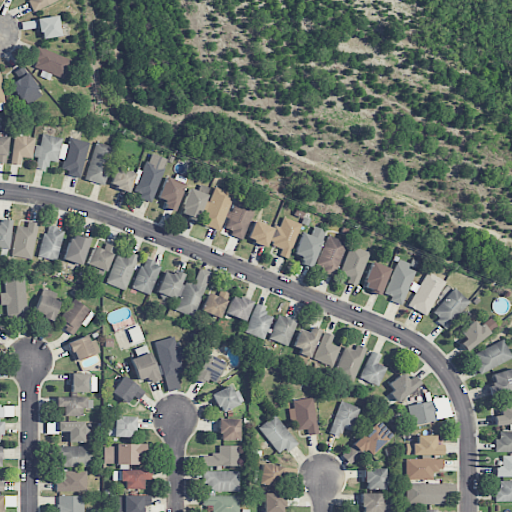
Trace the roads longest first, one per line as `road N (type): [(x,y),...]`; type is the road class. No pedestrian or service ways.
road 1 (residential): [(0,190),(124,218),(422,346),(456,384),(469,416),(470,511)]
road 2 (residential): [(30,511),(31,356)]
